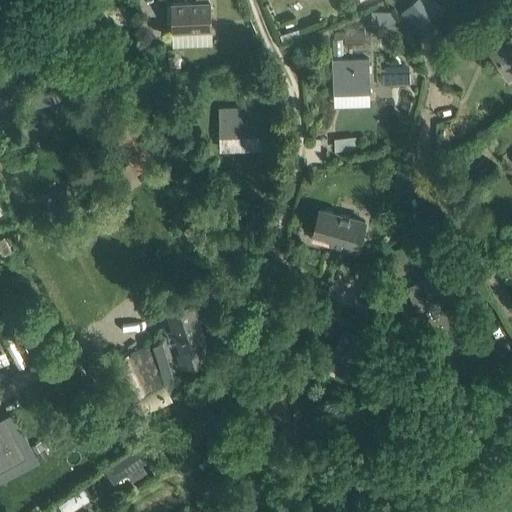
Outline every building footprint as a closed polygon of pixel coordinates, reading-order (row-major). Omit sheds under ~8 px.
[(174,0),(173,0),(174,30),(213,28),(212,0),(174,0)] [(407,11),(418,28),(426,22),(425,21),(432,16),(430,14),(438,9),(431,0),(425,0),(423,2),(422,1),(407,11)] [(371,20),(378,20),(378,33),(401,33),(401,24),(395,24),(395,11),(371,11),(371,20)] [(511,79),(511,23),(505,14),(477,33),(509,82),(511,79)] [(20,43),(40,65),(48,57),(29,35),(20,43)] [(369,57),(333,59),(334,93),(371,91),(369,57)] [(411,82),(410,62),(384,63),(385,83),(411,82)] [(26,95),(30,108),(74,94),(70,81),(26,95)] [(264,105),(224,106),(225,136),(264,134),(264,105)] [(162,160),(144,125),(120,138),(131,159),(117,167),(129,187),(142,180),(138,173),(162,160)] [(40,212),(42,217),(46,226),(88,206),(81,193),(40,212)] [(313,234),(314,234),(316,228),(334,233),(332,239),(359,246),(366,220),(320,208),(313,234)] [(46,226),(42,217),(33,222),(37,230),(46,226)] [(400,264),(414,258),(408,245),(394,252),(400,264)] [(452,292),(443,270),(407,285),(420,319),(431,314),(427,303),(452,292)] [(194,302),(169,310),(180,352),(178,352),(182,368),(204,361),(201,348),(206,347),(194,302)] [(364,346),(367,339),(343,328),(333,354),(343,358),(336,373),(361,384),(368,369),(362,366),(370,349),(364,346)] [(153,345),(160,376),(172,374),(165,342),(153,345)] [(148,394),(151,402),(162,397),(159,389),(163,387),(147,347),(136,351),(153,392),(148,394)] [(96,359),(86,365),(103,395),(113,389),(96,359)] [(5,420),(0,422),(0,473),(26,460),(5,420)] [(133,482),(146,473),(140,465),(157,453),(148,441),(105,470),(113,483),(127,474),(133,482)] [(32,446),(39,460),(48,456),(41,442),(32,446)] [(167,470),(160,460),(150,467),(157,477),(167,470)] [(59,503),(65,511),(67,511),(94,495),(87,485),(59,503)]
